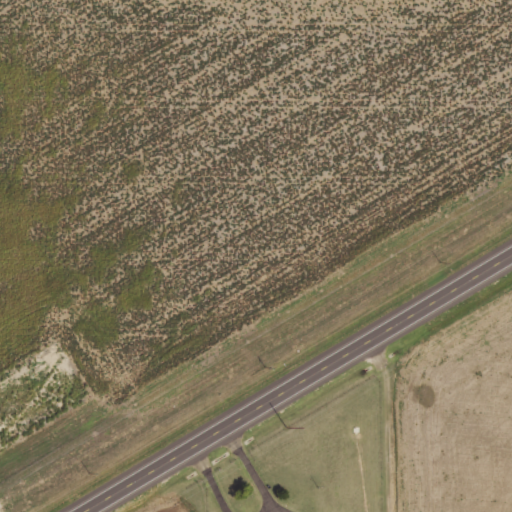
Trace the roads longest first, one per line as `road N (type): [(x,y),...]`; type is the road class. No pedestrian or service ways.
road 1 (primary): [(91,511),(511,257)]
road 2 (residential): [(417,315),(415,511)]
